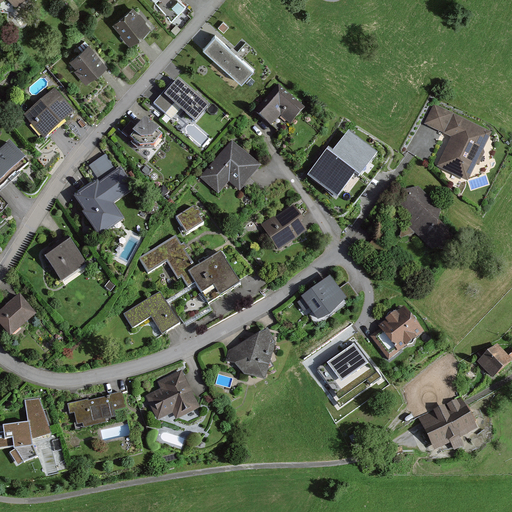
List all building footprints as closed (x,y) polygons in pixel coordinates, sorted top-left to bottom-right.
[(159,0),(156,4),(173,19),(184,5),(178,0),(159,0)] [(133,6),(112,23),(125,38),(130,44),(151,26),(133,6)] [(214,34),(202,48),(243,82),(255,68),(214,34)] [(88,44),(70,60),(89,80),(107,64),(88,44)] [(213,109),(181,84),(166,102),(160,96),(152,107),(171,122),(180,110),(200,126),(213,109)] [(54,88),(25,115),(45,138),(75,111),(54,88)] [(300,112),(279,94),(261,115),(273,125),(280,116),(290,124),(300,112)] [(491,131),(433,106),(425,124),(451,136),(437,166),(469,181),(491,131)] [(165,139),(146,122),(136,133),(129,126),(120,136),(138,152),(154,152),(165,139)] [(350,130),(331,154),(356,173),(360,176),(378,152),(350,130)] [(0,179),(26,158),(11,141),(0,149),(0,179)] [(232,144),(202,179),(221,195),(231,184),(242,194),(263,171),(232,144)] [(327,151),(308,176),(336,198),(356,173),(331,154),(327,151)] [(137,188),(120,165),(115,169),(104,155),(89,165),(98,179),(73,197),(101,236),(126,218),(115,203),(137,188)] [(439,206),(410,186),(398,204),(412,214),(402,227),(444,256),(458,237),(430,218),(439,206)] [(194,207),(176,218),(187,235),(204,225),(198,215),(201,214),(198,209),(196,211),(194,207)] [(291,208),(264,224),(280,250),(307,234),(291,208)] [(173,237),(143,256),(151,268),(165,259),(186,291),(198,283),(210,301),(242,281),(224,253),(195,272),(173,237)] [(71,240),(45,257),(64,285),(89,268),(71,240)] [(329,277),(297,301),(305,312),(311,308),(322,322),(348,301),(329,277)] [(159,294),(125,315),(132,328),(149,317),(163,338),(180,328),(159,294)] [(19,296),(0,312),(0,324),(11,337),(37,315),(19,296)] [(423,329),(405,308),(371,336),(389,357),(423,329)] [(267,333),(229,352),(241,373),(267,380),(276,349),(267,333)] [(370,368),(354,345),(319,369),(335,393),(370,368)] [(511,361),(511,360),(498,345),(478,363),(492,379),(511,361)] [(159,390),(147,397),(157,418),(173,410),(177,417),(199,407),(182,371),(156,383),(159,390)] [(89,400),(70,403),(76,430),(111,422),(110,414),(124,412),(120,393),(110,395),(110,396),(89,401),(89,400)] [(0,451),(9,450),(19,464),(42,456),(35,447),(34,440),(55,435),(39,398),(24,402),(32,425),(0,428),(0,451)] [(469,408),(424,431),(434,451),(479,428),(469,408)]
